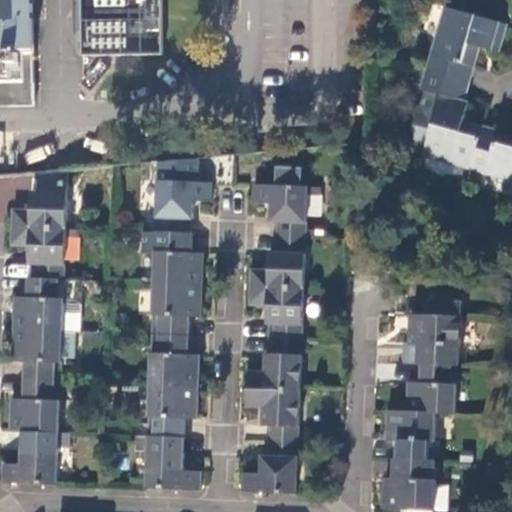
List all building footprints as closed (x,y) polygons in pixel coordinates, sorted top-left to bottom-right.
[(0,0),(0,106),(33,107),(31,0),(80,0),(83,56),(162,54),(161,0),(0,0)] [(427,69),(470,81),(474,67),(480,47),(500,53),(509,24),(444,5),(427,69)] [(470,168),(482,125),(463,119),(469,101),(464,100),(466,96),(470,81),(427,69),(420,88),(440,93),(421,154),(470,168)] [(511,133),(496,129),(482,125),(470,168),(511,179),(511,133)] [(196,220),(198,201),(214,201),(215,182),(203,182),(204,159),(164,162),(160,234),(196,235),(195,233),(190,232),(190,220),(196,220)] [(72,170),(43,172),(43,191),(36,191),(35,208),(18,207),(17,228),(70,231),(72,170)] [(281,224),(281,238),(310,240),(312,187),(259,184),(258,203),(276,204),(275,223),(281,224)] [(70,231),(17,228),(16,245),(34,246),(33,263),(40,263),(39,282),(62,282),(68,282),(68,265),(70,265),(70,231)] [(196,235),(160,234),(159,285),(206,286),(207,252),(195,252),(196,235)] [(310,240),(281,238),(280,251),(274,251),(273,269),(256,269),(255,289),(308,291),(310,240)] [(39,282),(33,282),(32,297),(20,296),(18,329),(67,331),(67,298),(63,298),(62,282),(39,282)] [(206,286),(159,285),(156,335),(192,337),(192,318),(204,319),(206,286)] [(308,291),(255,289),(255,305),(272,306),(271,324),(278,324),(277,340),(306,341),(308,291)] [(435,300),(434,316),(466,317),(467,301),(435,300)] [(434,316),(417,315),(415,345),(424,345),(423,366),(426,366),(456,367),(463,367),(466,317),(434,316)] [(67,331),(18,329),(18,361),(30,361),(29,380),(59,381),(58,362),(65,363),(65,358),(67,331)] [(80,332),(67,331),(65,358),(80,359),(80,332)] [(192,337),(156,335),(154,385),(202,388),(202,355),(191,354),(192,337)] [(306,341),(277,340),(277,354),(270,354),(269,372),(252,371),(252,390),(304,392),(306,341)] [(456,367),(426,366),(425,382),(414,382),(412,413),(440,414),(460,415),(461,384),(455,384),(456,367)] [(59,381),(29,380),(28,399),(15,398),(15,431),(27,431),(63,433),(64,400),(58,400),(59,381)] [(202,388),(154,385),(152,427),(152,437),(181,438),(188,439),(190,419),(200,420),(202,388)] [(304,392),(252,390),(251,407),(269,408),(267,424),(274,425),(274,442),(302,443),(304,392)] [(412,413),(393,412),(391,442),(402,442),(401,460),(433,461),(433,443),(439,444),(440,414),(412,413)] [(142,437),(152,437),(152,427),(142,427),(142,437)] [(25,465),(8,464),(7,483),(60,484),(62,448),(73,448),(74,433),(63,433),(27,431),(25,465)] [(139,451),(151,452),(152,437),(142,437),(140,436),(139,451)] [(151,452),(150,487),(201,489),(203,486),(204,471),(187,470),(188,451),(181,451),(181,438),(152,437),(151,452)] [(248,491),(300,493),(302,443),(274,442),(274,456),(266,455),(266,473),(248,473),(248,491)] [(401,460),(399,460),(398,479),(390,479),(389,509),(408,510),(439,511),(440,486),(441,462),(433,461),(401,460)] [(453,486),(440,486),(439,511),(453,511),(453,486)]
